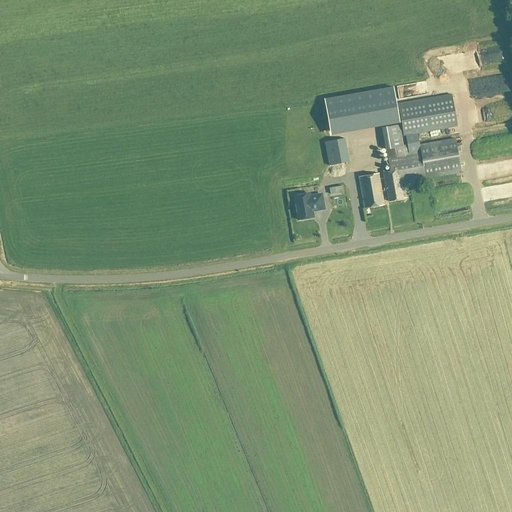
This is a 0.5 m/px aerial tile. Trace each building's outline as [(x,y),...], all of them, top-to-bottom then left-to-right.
[(451,95),(398,104),(404,136),(457,127),(451,95)] [(414,144),(405,146),(403,146),(396,109),(379,112),(390,171),(383,172),(387,202),(406,199),(405,187),(402,188),(402,183),(425,179),(461,173),(455,139),(419,145),(420,151),(415,152),(414,144)] [(345,139),(323,142),(327,166),(349,163),(345,139)] [(378,174),(358,177),(363,209),(383,206),(378,174)] [(295,187),(295,180),(284,180),(284,194),(297,194),(297,191),(317,191),(317,187),(295,187)] [(342,186),(329,188),(331,195),(343,193),(342,186)] [(294,197),(298,220),(313,218),(311,210),(315,209),(315,211),(324,209),(321,195),(309,197),(309,194),(294,197)]
